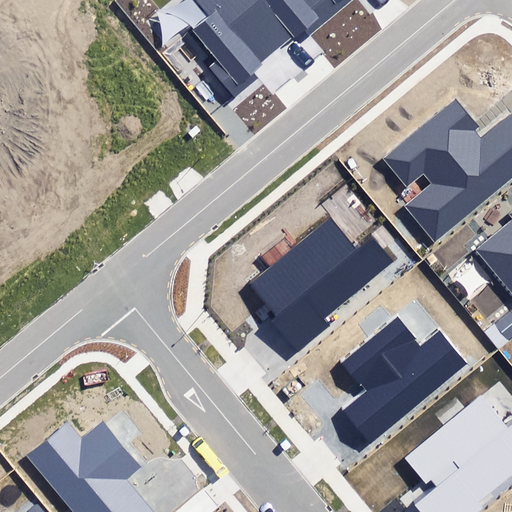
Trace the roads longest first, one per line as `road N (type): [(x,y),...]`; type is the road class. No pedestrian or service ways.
road 1 (residential): [(456,0),(114,282)]
road 2 (residential): [(114,282),(303,511)]
road 3 (residential): [(114,282),(0,377)]
